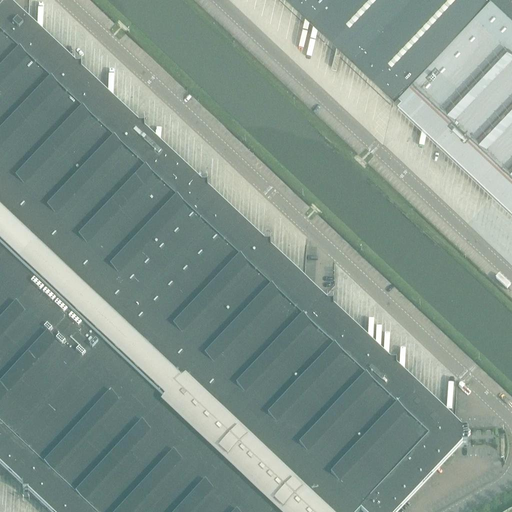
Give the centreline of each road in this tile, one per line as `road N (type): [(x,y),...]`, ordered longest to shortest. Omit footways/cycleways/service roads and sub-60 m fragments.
road 1 (unclassified): [(511,421),(65,0)]
road 2 (unclassified): [(218,0),(511,275)]
